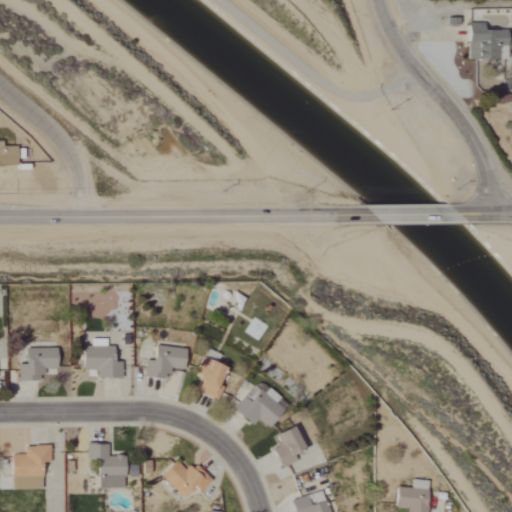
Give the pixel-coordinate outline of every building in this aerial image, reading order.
[(503,31),(492,31),(492,24),(464,24),(463,59),(503,60),(503,31)] [(13,146),(0,146),(0,165),(13,165),(13,146)] [(118,362),(110,362),(110,346),(102,346),(102,339),(87,339),(87,347),(77,347),(77,370),(92,370),(92,378),(118,378),(118,362)] [(182,349),(149,345),(146,377),(164,379),(165,367),(180,368),(182,349)] [(40,379),(40,369),(53,369),(53,348),(20,348),(20,364),(14,364),(14,379),(40,379)] [(189,377),(197,380),(193,390),(213,398),(224,368),(196,358),(189,377)] [(247,426),(255,419),(262,426),(283,407),(262,384),(255,391),(253,388),(230,409),(247,426)] [(276,468),(293,461),(290,454),(298,451),(288,426),(270,432),(276,445),(268,449),(276,468)] [(94,489),(120,488),(120,477),(133,477),(133,465),(124,465),(124,456),(105,456),(105,444),(83,444),(83,468),(94,468),(94,489)] [(37,489),(37,462),(46,462),(46,446),(20,447),(20,454),(5,455),(6,490),(37,489)] [(190,463),(182,471),(171,460),(156,475),(178,497),(188,486),(195,493),(208,480),(190,463)] [(133,474),(148,474),(148,462),(133,462),(133,474)] [(424,511),(425,480),(409,480),(408,488),(392,487),(391,508),(404,508),(403,511),(424,511)] [(325,511),(318,490),(286,502),(289,511),(325,511)]
